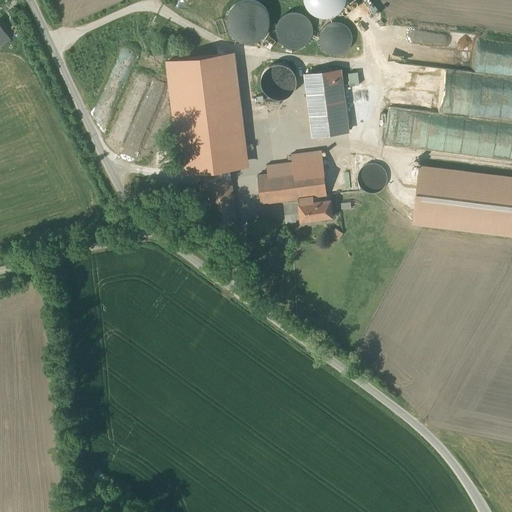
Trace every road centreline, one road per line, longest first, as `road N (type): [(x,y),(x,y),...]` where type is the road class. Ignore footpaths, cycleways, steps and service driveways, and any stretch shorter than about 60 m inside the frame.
road 1 (unclassified): [(485,511),(425,432),(143,228)]
road 2 (unclassified): [(31,0),(143,228)]
road 3 (unclassified): [(143,228),(0,271)]
road 4 (track): [(369,146),(511,164)]
